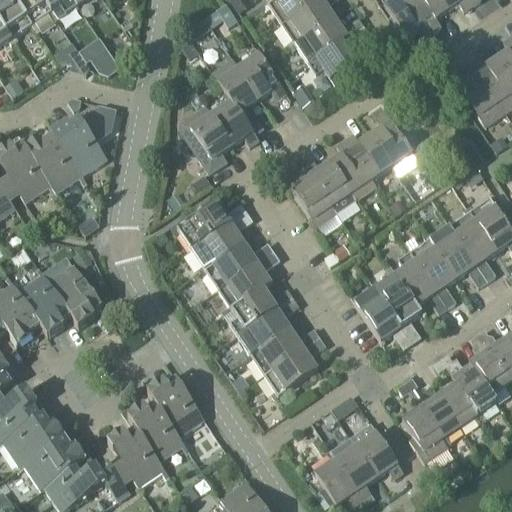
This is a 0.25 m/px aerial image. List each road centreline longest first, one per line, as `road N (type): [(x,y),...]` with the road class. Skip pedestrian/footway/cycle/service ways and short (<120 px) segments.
road 1 (residential): [(353,390),(230,182),(380,87)]
road 2 (unclassified): [(175,349),(124,250),(148,113)]
road 3 (residential): [(134,382),(87,427),(43,380),(102,347)]
road 4 (residential): [(353,390),(393,374),(511,294)]
road 5 (residential): [(148,113),(62,97),(0,142)]
road 6 (unclassified): [(248,457),(175,349)]
road 7 (residential): [(248,457),(353,390)]
